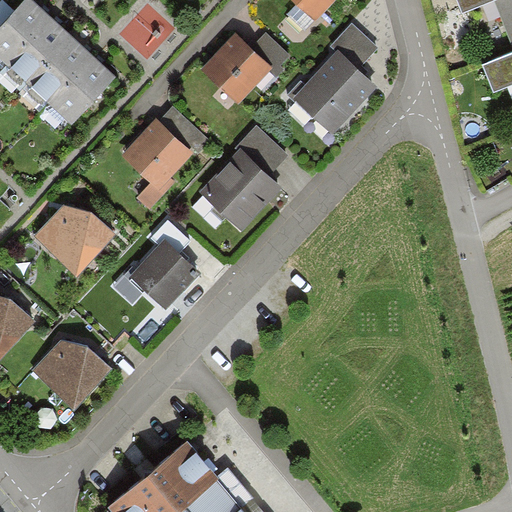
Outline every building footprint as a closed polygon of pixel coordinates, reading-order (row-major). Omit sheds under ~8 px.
[(43,12),(29,0),(26,0),(0,28),(0,62),(71,128),(116,79),(97,62),(86,52),(53,21),(43,12)] [(289,0),(316,23),(336,0),(289,0)] [(511,0),(455,0),(461,13),(494,0),(511,43),(511,0)] [(334,54),(292,100),(330,136),(375,89),(359,74),(381,50),(351,23),(328,48),(334,54)] [(250,49),(235,35),(201,72),(238,107),(269,74),(277,81),(296,60),(266,32),(250,49)] [(511,49),(481,62),(492,92),(511,84),(511,49)] [(159,122),(195,155),(196,157),(211,142),(174,107),(159,122)] [(195,155),(159,122),(157,120),(121,158),(149,184),(137,197),(151,210),(177,183),(172,179),(195,155)] [(241,151),(201,195),(243,234),(285,189),(272,177),(291,157),(257,127),(238,148),(241,151)] [(64,208),(37,239),(75,277),(115,238),(92,215),(64,208)] [(179,255),(191,241),(169,222),(152,240),(160,247),(132,278),(167,310),(193,281),(186,275),(193,267),(179,255)] [(0,297),(0,357),(34,323),(11,300),(0,297)] [(63,342),(34,372),(75,411),(113,370),(90,348),(63,342)] [(182,444),(108,507),(112,511),(239,511),(199,464),(182,444)]
